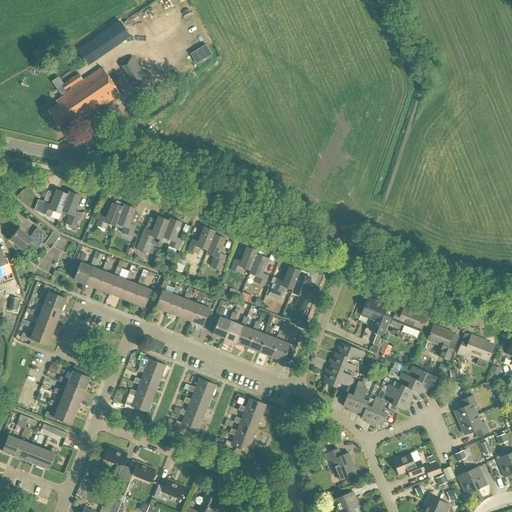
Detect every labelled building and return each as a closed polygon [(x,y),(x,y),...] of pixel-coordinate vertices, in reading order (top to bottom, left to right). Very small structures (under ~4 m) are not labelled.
[(120,19),(76,48),(87,64),(131,35),(120,19)] [(132,56),(120,65),(137,89),(149,80),(132,56)] [(119,95),(101,68),(62,95),(64,98),(57,103),(58,106),(48,112),(60,129),(77,117),(81,121),(119,95)] [(62,85),(66,91),(83,80),(79,74),(62,85)] [(61,214),(62,211),(68,194),(57,190),(51,205),(45,202),(41,213),(51,217),(54,211),(61,214)] [(62,211),(69,214),(65,223),(75,227),(81,213),(75,211),(81,196),(69,191),(68,194),(62,211)] [(115,227),(117,224),(123,207),(112,203),(106,217),(100,215),(96,226),(106,230),(108,224),(115,227)] [(123,207),(117,224),(124,227),(122,233),(132,237),(136,226),(130,224),(136,209),(124,204),(123,207)] [(152,231),(146,229),(144,228),(136,248),(148,253),(152,244),(160,247),(162,242),(161,242),(169,221),(158,216),(152,231)] [(161,242),(162,242),(169,244),(168,246),(181,251),(185,241),(176,237),(182,222),(170,218),(169,221),(161,242)] [(192,239),(188,250),(198,254),(200,248),(207,251),(208,251),(214,233),(215,234),(216,231),(204,227),(198,241),(192,239)] [(47,236),(37,228),(29,237),(19,229),(12,237),(11,237),(8,240),(14,245),(15,244),(23,250),(28,244),(36,250),(47,236)] [(53,232),(49,237),(56,242),(60,236),(53,232)] [(207,251),(206,254),(214,256),(212,262),(210,266),(220,270),(222,266),(226,255),(220,253),(226,238),(215,234),(214,233),(208,251),(207,251)] [(31,246),(26,251),(31,256),(36,250),(31,246)] [(235,259),(231,270),(240,273),(243,267),(250,270),(251,270),(257,254),(258,251),(247,246),(241,261),(235,259)] [(6,264),(0,247),(0,273),(1,278),(9,275),(6,264)] [(168,247),(166,252),(174,255),(176,250),(168,247)] [(74,280),(86,285),(93,267),(90,266),(83,263),(87,255),(82,253),(78,263),(80,264),(74,280)] [(250,270),(249,273),(257,276),(254,282),(264,286),(268,275),(263,273),(268,258),(257,254),(251,270),(250,270)] [(86,285),(98,289),(104,272),(102,271),(95,268),(98,260),(94,258),(90,266),(93,267),(86,285)] [(175,269),(182,272),(186,261),(179,259),(175,269)] [(98,289),(109,294),(116,276),(114,276),(107,273),(110,264),(106,263),(102,271),(104,272),(98,289)] [(276,282),(273,289),(283,293),(285,288),(293,290),(293,291),(299,273),(300,274),(301,271),(289,266),(283,281),(277,279),(276,282)] [(109,294),(121,298),(128,281),(126,280),(119,277),(122,269),(117,267),(114,276),(116,276),(109,294)] [(236,285),(241,279),(231,271),(227,278),(236,285)] [(134,273),(130,272),(129,272),(126,280),(128,281),(121,298),(133,303),(139,285),(137,285),(130,282),(134,273)] [(293,290),(292,293),(299,296),(297,302),(295,307),(305,311),(307,305),(311,295),(305,292),(311,278),(300,274),(299,273),(293,291),(293,290)] [(145,278),(141,276),(137,285),(139,285),(133,303),(144,307),(151,290),(142,286),(145,278)] [(155,307),(167,312),(174,295),(172,294),(165,291),(168,283),(164,281),(160,290),(162,291),(155,307)] [(223,296),(223,295),(227,286),(222,284),(218,293),(218,294),(223,296)] [(175,286),(172,294),(174,295),(167,312),(179,317),(186,299),(184,298),(177,296),(180,287),(175,286)] [(187,290),(184,298),(186,299),(179,317),(191,321),(198,304),(196,303),(189,300),(192,292),(187,290)] [(44,304),(61,311),(66,298),(49,292),(45,302),(37,298),(35,303),(43,306),(44,304)] [(242,299),(249,302),(252,296),(244,292),(242,299)] [(198,304),(191,321),(203,326),(210,309),(200,305),(204,296),(199,295),(196,303),(198,304)] [(16,310),(17,298),(11,297),(9,309),(16,310)] [(388,305),(368,298),(361,315),(374,320),(370,331),(384,336),(391,317),(384,315),(388,305)] [(57,322),(61,311),(44,304),(43,306),(40,313),(32,310),(30,315),(39,318),(39,316),(57,322)] [(423,331),(429,316),(413,310),(413,309),(404,306),(402,312),(396,310),(391,324),(400,327),(402,323),(423,331)] [(212,334),(225,339),(231,321),(229,321),(222,318),(226,309),(221,308),(217,317),(219,317),(212,334)] [(233,312),(229,321),(231,321),(225,339),(236,343),(243,326),(242,325),(234,322),(237,314),(233,312)] [(26,326),(34,329),(35,328),(52,334),(57,322),(39,316),(39,318),(36,325),(28,322),(26,326)] [(245,317),(242,325),(243,326),(236,343),(248,348),(255,330),(253,330),(246,327),(249,318),(245,317)] [(248,348),(260,353),(267,335),(265,334),(258,331),(261,323),(256,321),(253,330),(255,330),(248,348)] [(260,353),(272,357),(284,324),(282,331),(279,330),(276,339),(269,336),(272,328),(268,326),(265,334),(267,335),(260,353)] [(284,324),(272,357),(284,362),(285,358),(291,361),(296,347),(290,344),(283,341),(289,326),(284,324)] [(439,356),(449,360),(455,343),(450,341),(453,333),(433,325),(428,339),(443,345),(439,356)] [(35,328),(34,329),(31,337),(23,334),(21,338),(31,342),(31,340),(48,346),(52,334),(35,328)] [(484,368),(493,345),(480,340),(481,339),(471,336),(469,342),(463,340),(457,355),(466,359),(468,353),(479,357),(476,365),(484,368)] [(341,348),(338,353),(349,358),(351,358),(353,354),(363,358),(365,352),(340,342),(338,347),(341,348)] [(382,353),(381,356),(386,358),(387,355),(391,346),(384,343),(380,352),(382,353)] [(371,347),(369,351),(376,354),(379,346),(373,344),(372,347),(371,347)] [(331,363),(345,368),(355,372),(357,366),(347,362),(349,358),(338,353),(336,352),(333,358),(331,357),(329,362),(331,363)] [(145,371),(161,377),(166,366),(149,359),(146,369),(140,366),(138,371),(144,373),(145,371)] [(327,367),(325,372),(350,382),(353,376),(343,372),(345,368),(331,363),(329,368),(327,367)] [(48,371),(55,374),(58,367),(50,364),(48,371)] [(496,374),(499,367),(493,365),(491,372),(496,374)] [(418,381),(426,385),(430,387),(433,381),(435,382),(437,377),(413,366),(411,371),(421,376),(418,381)] [(457,369),(450,370),(451,377),(458,376),(457,369)] [(68,383),(85,390),(90,378),(73,371),(69,380),(60,377),(58,381),(67,385),(68,383)] [(134,383),(139,385),(140,383),(156,389),(161,377),(145,371),(144,373),(141,380),(135,378),(134,383)] [(350,382),(325,372),(323,376),(326,377),(324,383),(337,388),(339,383),(349,387),(350,382)] [(410,382),(408,387),(408,388),(414,391),(420,393),(423,388),(425,389),(426,385),(418,381),(402,373),(400,378),(410,382)] [(195,391),(211,397),(216,385),(199,379),(196,388),(190,386),(188,390),(194,393),(195,391)] [(490,382),(484,385),(486,391),(493,389),(490,382)] [(81,401),(85,390),(68,383),(67,385),(64,392),(56,389),(54,393),(62,397),(63,395),(81,401)] [(129,394),(135,397),(135,395),(152,401),(156,389),(140,383),(139,385),(137,392),(131,390),(129,394)] [(389,384),(387,389),(412,401),(414,396),(412,395),(414,391),(408,388),(408,387),(402,384),(400,389),(389,384)] [(328,385),(324,393),(332,396),(335,388),(328,385)] [(348,410),(353,412),(363,387),(362,387),(357,385),(353,396),(348,394),(343,406),(349,408),(348,410)] [(358,412),(363,414),(367,405),(369,401),(363,399),(368,389),(363,387),(353,412),(357,414),(358,412)] [(412,401),(387,389),(385,394),(395,399),(392,405),(404,410),(407,404),(410,406),(412,401)] [(184,402),(190,404),(190,403),(207,409),(211,397),(195,391),(194,393),(191,400),(185,397),(184,402)] [(49,405),(58,409),(59,407),(76,413),(81,401),(63,395),(62,397),(60,404),(51,401),(49,405)] [(135,395),(135,397),(132,404),(126,401),(124,406),(131,409),(132,407),(147,413),(152,401),(135,395)] [(454,410),(459,422),(478,415),(474,406),(477,405),(473,395),(462,400),(465,406),(454,410)] [(366,422),(371,424),(381,399),(376,397),(372,407),(367,405),(363,414),(362,418),(367,420),(366,422)] [(245,410),(262,417),(266,405),(250,398),(246,408),(241,406),(239,410),(245,412),(245,410)] [(381,399),(371,424),(376,426),(377,424),(382,426),(387,413),(382,411),(386,401),(381,399)] [(179,414),(185,416),(185,414),(202,421),(207,409),(190,403),(190,404),(187,412),(181,409),(179,414)] [(59,407),(58,409),(55,416),(46,412),(45,417),(54,420),(55,419),(71,425),(76,413),(59,407)] [(257,428),(262,417),(245,410),(245,412),(242,420),(236,417),(234,422),(240,424),(241,422),(257,428)] [(27,423),(29,418),(20,414),(18,419),(27,423)] [(185,414),(185,416),(182,423),(176,421),(175,426),(181,428),(182,427),(198,433),(202,421),(185,414)] [(478,415),(459,422),(464,435),(475,430),(478,437),(489,432),(485,422),(481,423),(478,415)] [(37,421),(29,418),(27,423),(34,426),(37,421)] [(253,440),(257,428),(241,422),(240,424),(237,431),(231,429),(230,434),(235,436),(236,434),(253,440)] [(50,432),(52,427),(44,423),(41,429),(50,432)] [(52,427),(50,432),(65,438),(67,434),(67,433),(52,427)] [(324,437),(326,432),(316,429),(314,434),(324,437)] [(236,434),(235,436),(233,443),(227,441),(225,445),(232,448),(233,446),(248,452),(253,440),(236,434)] [(9,455),(10,454),(14,455),(20,440),(8,435),(2,452),(9,455)] [(21,459),(21,458),(26,460),(32,445),(20,440),(14,455),(14,457),(21,459)] [(491,452),(486,441),(480,443),(485,455),(491,452)] [(315,448),(317,455),(327,451),(324,444),(315,448)] [(33,463),(37,464),(43,449),(32,445),(26,460),(25,461),(32,464),(33,463)] [(109,446),(103,460),(115,464),(122,467),(120,470),(117,478),(123,480),(128,467),(123,465),(123,464),(128,454),(109,446)] [(341,456),(338,448),(325,453),(328,461),(331,460),(340,480),(356,474),(352,466),(354,465),(349,453),(341,456)] [(37,464),(36,466),(44,469),(44,467),(49,469),(55,454),(43,449),(37,464)] [(466,457),(462,450),(454,454),(458,461),(466,457)] [(393,459),(399,474),(408,470),(410,477),(424,472),(420,461),(414,463),(410,454),(402,457),(401,456),(393,459)] [(511,473),(511,465),(508,454),(497,458),(504,477),(511,473)] [(427,458),(429,463),(435,461),(432,455),(427,458)] [(128,467),(123,480),(129,482),(131,476),(150,483),(156,469),(143,464),(137,462),(136,464),(134,470),(128,467)] [(438,463),(434,464),(425,468),(428,478),(442,473),(438,463)] [(455,477),(450,466),(442,469),(447,480),(455,477)] [(478,467),(468,471),(476,490),(487,485),(478,467)] [(476,490),(468,471),(458,476),(466,494),(476,490)] [(438,485),(447,482),(443,474),(435,478),(438,485)] [(165,501),(168,495),(181,500),(186,487),(168,479),(165,487),(159,485),(154,497),(165,501)] [(415,489),(418,496),(423,494),(421,487),(415,489)] [(453,490),(447,493),(450,501),(457,498),(453,490)] [(110,511),(114,503),(118,493),(112,491),(105,507),(102,506),(100,511),(86,505),(82,511),(110,511)] [(359,506),(353,492),(334,499),(339,510),(337,511),(359,511),(357,507),(359,506)] [(116,501),(123,503),(125,497),(119,494),(116,501)] [(433,511),(439,500),(428,495),(421,511),(433,511)] [(189,511),(212,511),(216,504),(200,497),(197,498),(196,501),(197,504),(201,505),(198,511),(191,508),(189,511)] [(439,500),(433,511),(446,511),(450,504),(439,500)] [(114,503),(110,511),(117,511),(120,505),(114,503)] [(140,503),(139,509),(145,511),(147,506),(140,503)]
